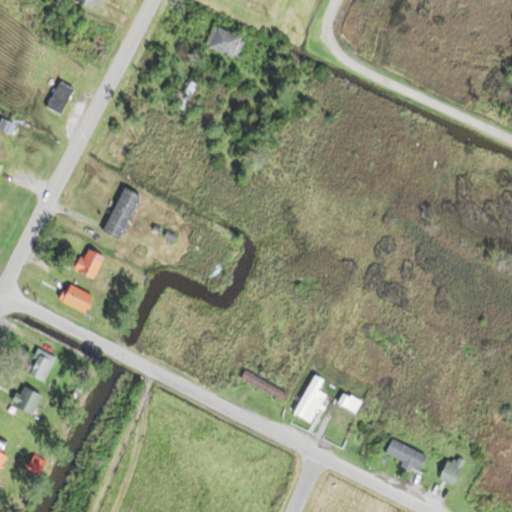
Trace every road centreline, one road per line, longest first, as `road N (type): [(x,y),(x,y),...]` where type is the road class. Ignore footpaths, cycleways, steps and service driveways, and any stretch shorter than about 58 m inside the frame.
road 1 (residential): [(424,511),(0,294)]
road 2 (primary): [(0,294),(153,0)]
